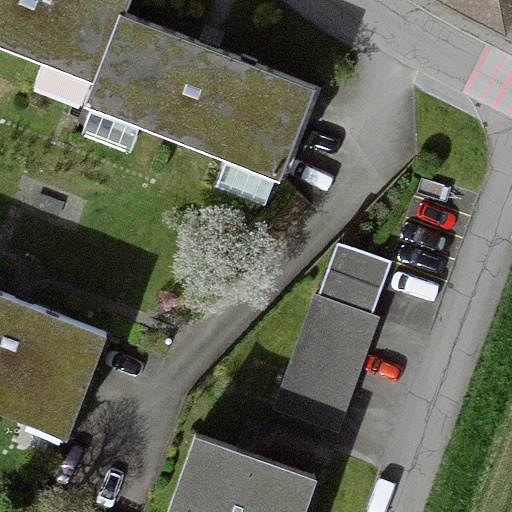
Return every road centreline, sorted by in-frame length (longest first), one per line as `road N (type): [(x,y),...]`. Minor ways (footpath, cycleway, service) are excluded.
road 1 (residential): [(511,184),(397,511)]
road 2 (residential): [(511,84),(363,0)]
